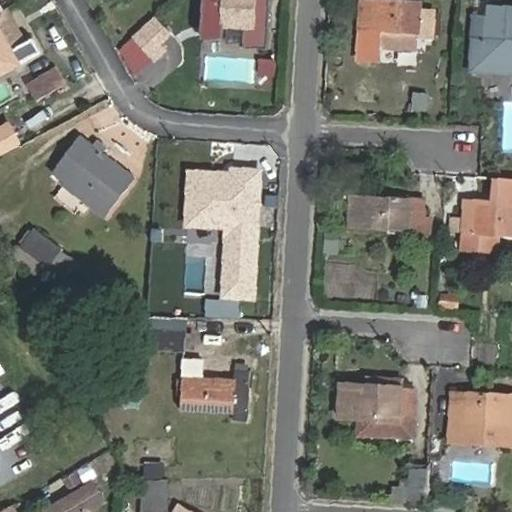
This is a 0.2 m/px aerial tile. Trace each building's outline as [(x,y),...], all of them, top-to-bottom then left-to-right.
[(202,0),(202,23),(246,25),(245,49),(266,50),(267,0),(202,0)] [(431,38),(433,13),(421,12),(422,1),(393,0),(361,0),(360,31),(418,34),(418,37),(431,38)] [(511,4),(486,3),(485,15),(468,14),(466,76),(511,78),(511,4)] [(0,58),(10,52),(17,64),(40,52),(33,38),(23,44),(4,9),(0,10),(0,58)] [(162,27),(152,15),(141,24),(152,36),(162,27)] [(152,36),(141,24),(129,35),(150,59),(162,48),(152,36)] [(62,81),(54,67),(24,84),(32,98),(62,81)] [(426,97),(411,96),(410,111),(425,112),(426,97)] [(0,153),(18,145),(9,128),(0,132),(0,153)] [(134,177),(75,135),(51,169),(66,179),(71,170),(116,202),(134,177)] [(511,180),(495,179),(494,205),(478,204),(478,208),(464,207),(462,250),(496,252),(497,236),(511,237),(511,180)] [(258,222),(259,184),(245,183),(244,191),(193,189),(192,219),(258,222)] [(410,199),(352,197),(350,228),(404,231),(404,235),(421,236),(421,212),(409,211),(410,199)] [(64,282),(77,262),(33,232),(20,251),(64,282)] [(162,268),(160,310),(190,312),(192,270),(162,268)] [(183,351),(185,319),(148,319),(145,318),(144,350),(183,351)] [(201,381),(201,363),(183,362),(181,402),(184,403),(184,408),(231,411),(232,421),(249,421),(250,395),(248,394),(249,374),(235,373),(234,382),(201,381)] [(353,438),(410,440),(412,389),(342,386),(341,418),(354,419),(353,438)] [(467,403),(455,402),(454,443),(511,443),(511,394),(468,392),(467,403)] [(431,468),(414,467),(412,505),(429,507),(431,468)] [(164,511),(165,479),(141,480),(139,511),(164,511)] [(41,511),(13,511),(11,509),(5,511),(85,511),(101,502),(90,483),(41,511)]
